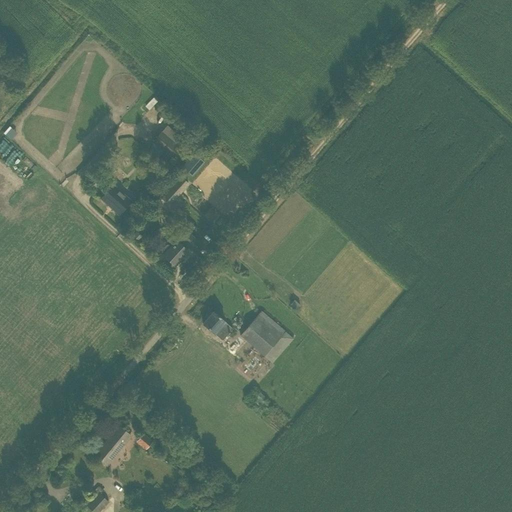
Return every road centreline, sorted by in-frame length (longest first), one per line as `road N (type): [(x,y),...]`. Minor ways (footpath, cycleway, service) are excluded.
road 1 (track): [(196,298),(443,0)]
road 2 (unclassified): [(6,511),(196,298)]
